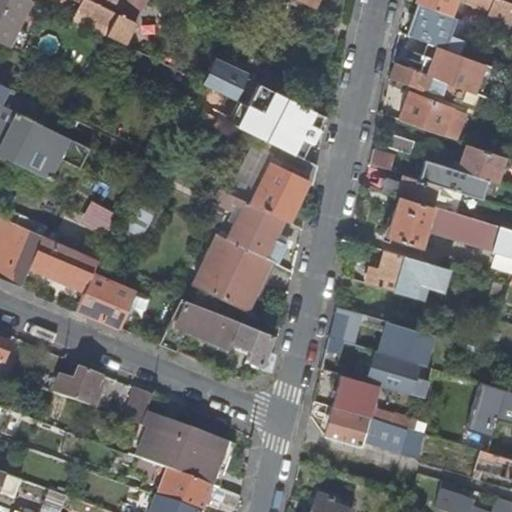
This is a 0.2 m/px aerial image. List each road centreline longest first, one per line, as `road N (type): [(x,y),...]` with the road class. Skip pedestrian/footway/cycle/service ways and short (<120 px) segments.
road 1 (residential): [(381,0),(282,422)]
road 2 (residential): [(0,305),(282,422)]
